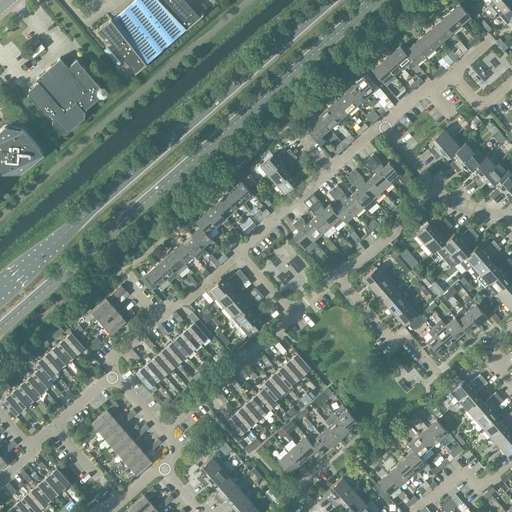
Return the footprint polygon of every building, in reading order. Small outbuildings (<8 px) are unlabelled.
[(110,17),(100,27),(136,72),(147,63),(145,61),(185,26),(187,28),(200,16),(184,0),(134,0),(112,20),(110,17)] [(491,6),(499,15),(511,3),(511,0),(497,0),(495,2),(491,6)] [(460,3),(450,11),(462,24),(471,16),(460,3)] [(507,24),(511,21),(511,20),(511,19),(511,3),(499,15),(507,24)] [(450,11),(441,19),(453,32),(462,24),(450,11)] [(441,19),(433,27),(444,40),(453,32),(441,19)] [(433,27),(424,35),(435,48),(444,40),(433,27)] [(424,35),(415,43),(426,55),(435,48),(424,35)] [(459,49),(455,53),(456,54),(459,57),(460,56),(464,53),(463,53),(467,49),(460,41),(456,45),(459,49)] [(415,43),(405,51),(412,58),(411,59),(416,64),(426,55),(415,43)] [(400,45),(391,53),(402,66),(404,69),(410,64),(413,67),(416,64),(411,59),(412,58),(405,51),(400,45)] [(453,51),(448,55),(451,58),(454,61),(459,57),(456,54),(455,53),(453,51)] [(391,53),(382,61),(393,74),(402,66),(391,53)] [(28,94),(40,107),(45,113),(50,113),(53,117),(52,122),(61,132),(66,132),(70,129),(85,116),(85,109),(100,97),(104,97),(107,94),(108,90),(105,86),(101,86),(77,59),(68,66),(60,57),(40,75),(36,78),(39,81),(29,89),(28,94)] [(393,74),(382,61),(373,69),(384,82),(393,74)] [(387,111),(394,105),(378,86),(375,84),(366,74),(364,76),(355,84),(366,97),(371,92),(376,97),(376,98),(384,107),(387,111)] [(355,84),(346,92),(357,104),(361,101),(363,103),(365,101),(367,103),(370,101),(366,97),(355,84)] [(346,92),(337,99),(348,112),(357,104),(346,92)] [(337,99),(328,107),(339,120),(348,112),(337,99)] [(328,107),(319,115),(330,128),(339,120),(328,107)] [(377,119),(380,117),(377,113),(373,109),(366,115),(373,122),(377,119)] [(305,127),(309,131),(321,145),(325,142),(321,136),(330,128),(319,115),(309,123),(305,127)] [(2,171),(20,172),(44,152),(23,128),(5,127),(0,131),(0,168),(1,169),(2,171)] [(429,150),(433,154),(452,137),(444,128),(432,139),(436,145),(434,147),(433,147),(429,150)] [(499,129),(492,135),(495,138),(502,132),(499,129)] [(448,158),(453,153),(460,146),(452,137),(433,154),(437,158),(441,155),(440,155),(443,152),(448,158)] [(451,164),(454,168),(474,151),(465,142),(460,146),(453,153),(458,158),(455,161),(455,160),(451,164)] [(261,166),(257,169),(263,176),(267,173),(269,174),(294,153),(290,149),(280,157),(281,157),(278,159),(273,154),(266,160),(261,165),(261,166)] [(474,151),(454,168),(458,172),(462,169),(462,168),(464,166),(469,172),(475,167),(474,166),(481,160),(484,157),(481,154),(477,149),(474,151)] [(269,174),(277,183),(289,172),(285,167),(288,165),(297,157),(294,153),(269,174)] [(374,153),(370,157),(391,182),(398,176),(405,184),(412,179),(397,162),(394,165),(390,161),(384,166),(382,163),(374,153)] [(472,177),(476,182),(495,165),(487,155),(481,160),(474,166),(475,167),(479,172),(476,174),(472,177)] [(376,172),(371,177),(382,190),(391,182),(370,157),(366,161),(374,170),(376,172)] [(491,185),(496,181),(496,180),(503,174),(495,165),(476,182),(480,186),(483,182),(486,180),(491,185)] [(289,172),(277,183),(285,193),(309,171),(305,167),(296,175),(294,177),(289,172)] [(356,169),(352,173),(367,191),(373,198),(376,201),(385,193),(382,190),(371,177),(366,182),(364,179),(364,178),(356,169)] [(490,195),(493,199),(511,182),(511,173),(508,169),(503,174),(496,180),(496,181),(501,186),(498,188),(497,188),(490,195)] [(367,191),(352,173),(347,177),(356,186),(358,188),(355,191),(353,193),(364,205),(368,210),(377,202),(376,201),(373,198),(367,191)] [(249,175),(243,180),(250,187),(256,183),(249,175)] [(242,180),(233,188),(244,201),(248,197),(251,200),(255,196),(253,193),(251,191),(242,180)] [(511,182),(493,199),(497,203),(505,196),(507,193),(511,198),(511,182)] [(338,185),(334,189),(355,213),(364,205),(353,193),(348,197),(346,195),(346,194),(338,185)] [(233,188),(224,196),(235,209),(244,201),(233,188)] [(340,204),(335,209),(341,216),(344,220),(346,222),(355,213),(336,191),(334,189),(331,191),(329,192),(337,202),(338,201),(340,204)] [(224,196),(215,204),(226,217),(235,209),(224,196)] [(335,209),(330,203),(325,208),(323,205),(320,201),(315,205),(332,224),(335,228),(344,220),(341,216),(335,209)] [(215,204),(205,212),(217,225),(219,227),(228,219),(226,217),(215,204)] [(332,224),(315,205),(311,208),(314,212),(315,212),(317,214),(312,219),(323,232),(326,235),(335,228),(332,224)] [(205,212),(196,220),(201,226),(201,225),(208,233),(212,238),(219,232),(217,228),(219,227),(217,225),(205,212)] [(302,217),(297,220),(314,240),(323,232),(312,219),(307,224),(304,221),(305,220),(302,217)] [(416,233),(424,242),(449,221),(445,217),(436,225),(436,226),(434,228),(429,222),(416,233)] [(374,218),(367,225),(371,229),(378,223),(374,218)] [(297,220),(293,224),(296,228),(297,228),(299,230),(294,235),(297,240),(305,248),(308,252),(318,244),(314,240),(297,220)] [(415,231),(417,233),(428,223),(426,220),(415,231)] [(433,252),(436,250),(445,241),(440,236),(443,233),(443,234),(453,226),(449,221),(424,242),(433,252)] [(201,226),(191,234),(203,247),(209,241),(211,244),(215,241),(212,238),(208,233),(201,225),(201,226)] [(436,250),(443,259),(475,231),(471,227),(462,235),(459,238),(455,232),(445,241),(436,250)] [(475,231),(444,258),(444,259),(449,264),(452,266),(453,267),(458,262),(465,256),(471,251),(466,246),(469,243),(469,244),(479,235),(475,231)] [(191,234),(183,242),(194,255),(197,258),(201,254),(203,256),(208,252),(203,247),(191,234)] [(234,235),(229,239),(231,241),(234,245),(238,241),(239,241),(236,237),(234,235)] [(229,239),(224,243),(226,246),(229,249),(234,245),(231,241),(229,239)] [(465,256),(472,265),(498,244),(494,239),(485,248),(482,250),(477,245),(471,251),(465,256)] [(183,242),(174,250),(185,262),(194,255),(183,242)] [(477,278),(481,274),(493,263),(489,258),(491,256),(492,256),(501,248),(498,244),(472,265),(470,267),(474,272),(472,274),(476,278),(477,278)] [(405,246),(398,252),(405,259),(411,254),(405,246)] [(174,250),(165,257),(176,270),(179,274),(188,266),(185,262),(174,250)] [(411,254),(405,259),(413,269),(419,263),(411,254)] [(209,258),(213,263),(217,259),(213,255),(209,258)] [(165,257),(156,265),(167,278),(170,282),(179,274),(176,270),(165,257)] [(481,274),(477,278),(484,287),(489,283),(511,263),(511,260),(510,258),(500,266),(501,266),(498,269),(493,263),(481,274)] [(217,259),(213,263),(217,268),(221,264),(217,259)] [(324,261),(319,265),(324,271),(325,271),(329,267),(324,261)] [(492,296),(497,292),(509,281),(505,276),(507,274),(508,274),(511,270),(511,263),(489,283),(484,287),(492,296)] [(167,278),(156,265),(146,273),(157,286),(167,278)] [(371,287),(384,276),(388,273),(384,269),(381,272),(376,267),(363,278),(371,287)] [(384,276),(371,287),(379,296),(392,285),(396,282),(392,278),(388,273),(384,276)] [(428,273),(421,278),(423,280),(428,286),(434,281),(428,273)] [(190,274),(185,278),(186,279),(190,283),(194,288),(197,285),(198,284),(190,274)] [(209,288),(205,291),(213,301),(217,298),(232,284),(229,280),(226,283),(221,277),(209,288)] [(422,283),(418,279),(413,283),(421,292),(426,288),(422,283)] [(497,292),(505,301),(511,294),(511,284),(509,281),(497,292)] [(217,298),(225,307),(237,296),(233,290),(236,288),(232,284),(217,298)] [(113,292),(118,298),(122,294),(127,290),(122,285),(113,292)] [(379,296),(387,305),(400,294),(392,285),(379,296)] [(453,286),(448,290),(453,295),(457,291),(453,286)] [(448,290),(443,294),(448,299),(453,295),(448,290)] [(387,305),(395,314),(408,303),(400,294),(387,305)] [(469,294),(464,298),(471,307),(467,311),(478,324),(487,316),(476,303),(469,294)] [(225,307),(233,316),(248,302),(245,298),(242,301),(237,296),(225,307)] [(91,311),(98,318),(113,305),(106,298),(91,311)] [(408,303),(395,314),(403,324),(416,313),(420,309),(412,300),(408,303)] [(233,316),(240,325),(253,314),(248,308),(251,306),(248,302),(233,316)] [(98,318),(104,326),(119,313),(113,305),(98,318)] [(456,315),(455,316),(458,319),(457,320),(466,330),(469,333),(478,324),(467,311),(463,307),(456,312),(456,315)] [(494,311),(490,314),(498,323),(502,320),(494,311)] [(209,312),(202,318),(206,322),(210,319),(213,316),(209,312)] [(119,313),(104,326),(111,333),(126,320),(119,313)] [(253,314),(240,325),(249,334),(264,321),(260,317),(258,319),(253,314)] [(409,323),(415,330),(425,321),(419,314),(409,323)] [(446,324),(446,325),(457,338),(466,330),(457,320),(458,319),(455,316),(447,324),(446,324)] [(195,321),(187,328),(200,343),(208,336),(212,333),(199,318),(195,321)] [(437,325),(433,328),(448,346),(448,345),(449,346),(451,346),(454,343),(454,342),(454,341),(457,338),(446,325),(446,324),(441,318),(436,323),(437,324),(437,325)] [(79,325),(75,329),(79,334),(84,330),(79,325)] [(187,328),(180,334),(193,349),(200,343),(187,328)] [(432,337),(427,341),(432,346),(427,350),(434,358),(435,357),(436,358),(437,358),(440,356),(440,354),(439,353),(448,346),(433,328),(428,332),(432,337)] [(251,337),(259,331),(257,329),(249,337),(250,338),(251,337)] [(72,331),(64,338),(77,353),(85,347),(72,331)] [(223,332),(218,336),(222,341),(227,337),(223,332)] [(180,334),(173,341),(186,355),(193,349),(180,334)] [(97,337),(88,345),(92,350),(101,342),(97,337)] [(227,337),(222,341),(226,345),(230,341),(227,337)] [(64,338),(57,344),(70,359),(77,353),(64,338)] [(173,341),(166,347),(179,362),(186,355),(173,341)] [(57,344),(50,351),(63,366),(70,359),(57,344)] [(222,346),(217,351),(222,356),(227,352),(222,346)] [(166,347),(158,353),(171,368),(179,362),(166,347)] [(50,351),(42,357),(56,372),(63,366),(50,351)] [(298,352),(290,359),(303,374),(311,367),(298,352)] [(158,353),(151,359),(164,374),(171,368),(158,353)] [(35,364),(39,368),(40,367),(49,378),(56,372),(42,357),(35,364)] [(151,359),(144,366),(157,381),(164,374),(151,359)] [(212,359),(206,363),(209,367),(215,362),(212,359)] [(290,359),(283,365),(296,380),(303,374),(290,359)] [(204,362),(197,368),(202,375),(207,371),(209,369),(204,362)] [(283,365),(276,372),(289,386),(292,390),(294,388),(291,384),(296,380),(283,365)] [(144,366),(136,372),(141,378),(149,387),(154,392),(158,389),(153,384),(157,381),(144,366)] [(39,368),(32,374),(45,389),(53,383),(49,378),(40,367),(39,368)] [(199,371),(192,377),(193,378),(195,381),(202,375),(199,371)] [(276,372),(269,378),(282,393),(284,396),(292,390),(289,386),(276,372)] [(452,376),(450,377),(455,383),(460,379),(455,373),(452,376)] [(32,374),(25,381),(38,396),(45,389),(32,374)] [(451,390),(459,400),(484,378),(480,374),(471,382),(471,383),(469,385),(464,379),(451,390)] [(261,384),(264,388),(265,387),(275,399),(282,393),(269,378),(261,384)] [(459,400),(467,409),(480,398),(475,393),(478,390),(478,391),(488,383),(484,378),(459,400)] [(25,381),(17,387),(31,402),(38,396),(25,381)] [(17,387),(10,393),(23,408),(31,402),(17,387)] [(264,388),(256,394),(269,409),(277,402),(275,399),(265,387),(264,388)] [(315,387),(308,394),(312,399),(319,392),(315,387)] [(329,388),(320,396),(324,401),(334,393),(332,391),(329,388)] [(71,398),(72,398),(75,395),(70,389),(66,392),(71,398)] [(467,409),(475,418),(500,396),(496,392),(487,400),(487,401),(484,403),(480,398),(467,409)] [(23,408),(10,393),(3,400),(16,415),(23,408)] [(256,394),(249,400),(262,415),(266,419),(273,413),(270,409),(269,409),(256,394)] [(308,394),(301,401),(305,405),(312,399),(308,394)] [(319,396),(315,400),(318,404),(319,406),(324,401),(320,396),(319,396)] [(475,418),(483,427),(496,416),(491,411),(494,408),(494,409),(504,401),(500,396),(475,418)] [(249,400),(242,406),(255,421),(262,415),(249,400)] [(301,401),(294,407),(298,411),(305,405),(301,401)] [(342,413),(338,417),(349,430),(359,422),(348,409),(347,409),(343,404),(338,409),(342,413)] [(436,405),(431,409),(439,417),(443,413),(436,405)] [(242,406),(235,413),(248,428),(255,421),(242,406)] [(92,422),(99,430),(114,417),(107,409),(92,422)] [(291,409),(286,412),(291,417),(295,414),(291,409)] [(483,427),(491,436),(511,418),(511,410),(503,419),(501,422),(496,416),(483,427)] [(248,428),(235,413),(227,419),(233,425),(228,429),(240,443),(244,439),(240,434),(248,428)] [(443,413),(439,417),(447,426),(450,423),(451,422),(443,413)] [(330,417),(326,421),(329,425),(340,438),(349,430),(338,417),(335,414),(330,417)] [(99,430),(105,437),(120,424),(114,417),(99,430)] [(437,418),(427,427),(439,440),(448,431),(437,418)] [(511,418),(491,436),(499,446),(511,435),(507,429),(510,427),(511,425),(511,418)] [(291,421),(283,428),(286,431),(291,427),(290,426),(294,422),(292,420),(291,421)] [(105,437),(112,444),(126,431),(120,424),(105,437)] [(329,425),(320,433),(331,446),(340,438),(329,425)] [(427,427),(418,435),(429,447),(439,440),(427,427)] [(283,428),(279,432),(284,438),(288,434),(286,432),(283,428)] [(317,429),(308,437),(311,441),(318,448),(317,448),(322,454),(331,446),(320,433),(317,429)] [(112,444),(118,452),(133,439),(126,431),(112,444)] [(511,434),(511,435),(499,446),(507,455),(511,450),(511,434)] [(306,435),(297,444),(308,457),(317,448),(318,448),(311,441),(308,437),(306,435)] [(413,447),(415,449),(421,455),(429,447),(418,435),(409,443),(413,447)] [(222,437),(215,443),(221,449),(227,443),(222,437)] [(118,452),(124,459),(139,446),(133,439),(118,452)] [(297,444),(288,451),(299,464),(308,457),(297,444)] [(459,444),(449,452),(454,457),(455,457),(458,455),(458,454),(464,449),(459,444)] [(249,454),(254,450),(249,445),(245,449),(249,454)] [(124,459),(130,466),(145,453),(139,446),(124,459)] [(406,457),(405,457),(417,470),(418,472),(428,464),(426,462),(421,455),(415,449),(413,447),(411,448),(408,451),(407,453),(409,454),(406,457)] [(207,451),(198,458),(201,462),(210,454),(207,451)] [(299,464),(288,451),(278,460),(290,472),(299,464)] [(145,453),(130,466),(137,474),(152,461),(145,453)] [(198,478),(201,482),(223,463),(215,454),(200,467),(204,473),(202,475),(201,475),(198,478)] [(397,464),(396,465),(408,478),(417,470),(405,457),(405,458),(404,456),(402,456),(399,459),(398,460),(400,462),(397,464)] [(216,486),(228,474),(231,472),(223,463),(201,482),(205,487),(209,484),(209,482),(211,480),(216,486)] [(396,465),(387,473),(399,486),(408,478),(396,465)] [(57,467),(49,474),(63,489),(70,482),(57,467)] [(399,486),(387,473),(378,481),(389,494),(399,486)] [(49,474),(42,480),(55,495),(63,489),(49,474)] [(213,496),(217,500),(236,483),(228,474),(216,486),(220,491),(218,493),(217,493),(213,496)] [(328,498),(332,503),(351,486),(343,476),(330,487),(335,493),(332,495),(328,498)] [(42,480),(35,486),(48,501),(55,495),(42,480)] [(374,481),(370,484),(374,489),(378,485),(374,481)] [(227,499),(232,504),(244,493),(236,483),(217,500),(221,505),(224,502),(225,501),(227,499)] [(421,485),(417,489),(424,496),(428,492),(432,488),(429,485),(425,489),(421,485)] [(35,486),(28,493),(41,508),(48,501),(35,486)] [(342,501),(346,506),(359,495),(351,486),(332,503),(335,507),(339,503),(342,501)] [(271,488),(266,492),(271,498),(276,494),(271,488)] [(28,493),(21,499),(32,511),(36,511),(41,508),(28,493)] [(231,511),(240,511),(252,502),(244,493),(232,504),(236,509),(234,511),(233,511),(231,511)] [(171,494),(162,502),(166,506),(174,498),(171,494)] [(130,508),(133,511),(139,511),(151,502),(145,495),(130,508)] [(357,511),(367,504),(359,495),(346,506),(351,511),(349,511),(357,511)] [(451,499),(446,502),(449,506),(452,509),(457,505),(454,502),(451,498),(451,499)] [(32,511),(21,499),(13,505),(19,511),(32,511)] [(252,502),(240,511),(266,511),(255,499),(252,502)] [(139,511),(154,511),(157,509),(151,502),(139,511)] [(442,506),(445,510),(446,511),(449,511),(452,509),(449,506),(446,502),(442,506)]
